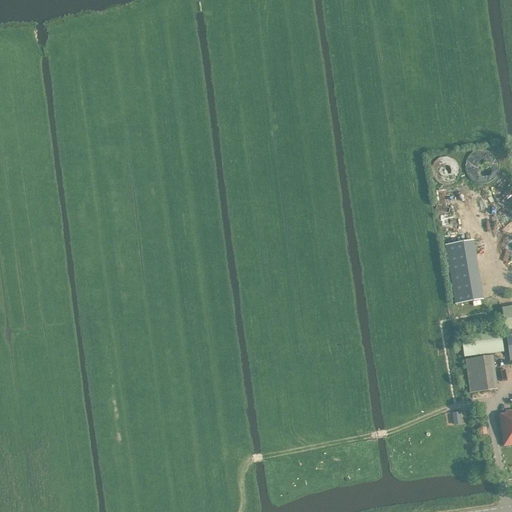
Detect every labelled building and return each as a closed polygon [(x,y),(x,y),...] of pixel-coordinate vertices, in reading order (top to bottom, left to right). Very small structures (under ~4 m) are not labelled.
[(473,180),(498,175),(493,150),(478,153),(479,157),(469,159),(473,180)] [(473,240),(445,245),(456,304),(483,299),(473,240)] [(463,357),(503,351),(500,331),(461,336),(463,357)] [(492,355),(468,359),(471,383),(495,379),(492,355)] [(416,410),(423,409),(422,399),(415,400),(416,410)] [(498,414),(500,428),(501,432),(503,446),(511,444),(511,409),(504,410),(505,413),(498,414)]
